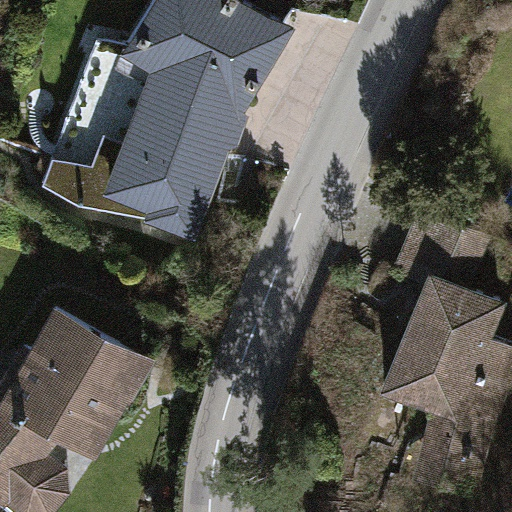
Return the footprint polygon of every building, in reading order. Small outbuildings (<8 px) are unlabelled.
[(253,75),(284,24),(244,0),(153,0),(127,44),(96,37),(45,180),(80,201),(119,208),(124,195),(194,224),(221,150),(237,108),(240,109),(259,79),(253,75)] [(237,108),(221,150),(243,157),(329,15),(295,8),(284,24),(253,75),(259,79),(240,109),(237,108)] [(486,231),(422,204),(397,265),(429,279),(387,381),(433,401),(447,439),(461,443),(461,485),(473,487),(511,371),(511,339),(488,329),(501,298),(466,283),(486,231)] [(145,356),(62,308),(37,349),(25,345),(10,373),(0,368),(0,487),(6,492),(7,490),(28,508),(49,507),(64,488),(63,466),(41,448),(62,423),(92,441),(121,389),(125,391),(145,356)] [(447,439),(433,401),(430,477),(461,485),(461,443),(447,439)]
